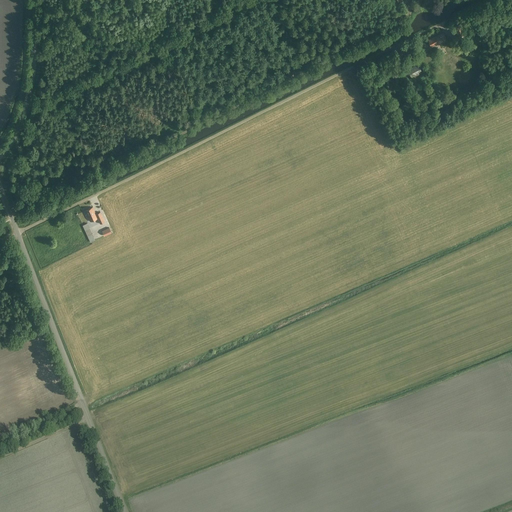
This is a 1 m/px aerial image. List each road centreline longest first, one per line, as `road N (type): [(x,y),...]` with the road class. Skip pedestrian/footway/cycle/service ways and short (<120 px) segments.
road 1 (unclassified): [(17,233),(393,47)]
road 2 (unclassified): [(124,511),(17,233)]
road 3 (unclassified): [(0,155),(28,99),(34,0)]
